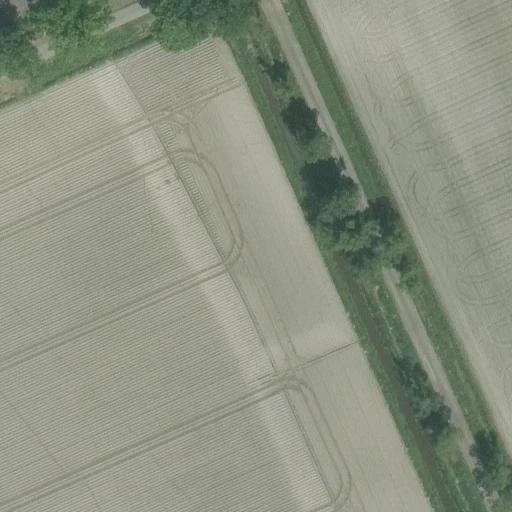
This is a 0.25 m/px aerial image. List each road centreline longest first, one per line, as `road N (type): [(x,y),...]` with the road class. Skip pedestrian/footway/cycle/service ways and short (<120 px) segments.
road 1 (track): [(497,511),(267,0)]
road 2 (unclassified): [(0,71),(158,0)]
